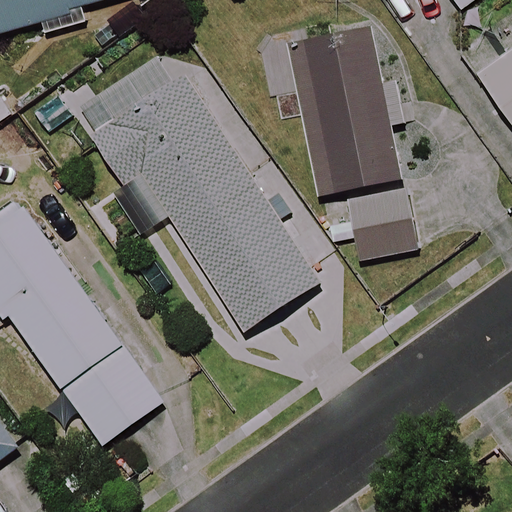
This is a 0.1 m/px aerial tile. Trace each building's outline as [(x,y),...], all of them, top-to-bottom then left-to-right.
[(0,0),(0,35),(45,26),(46,31),(78,25),(74,9),(114,0),(0,0)] [(477,0),(450,0),(460,13),(477,0)] [(291,46),(316,196),(348,191),(360,263),(414,254),(393,129),(404,128),(396,81),(385,83),(377,32),(291,46)] [(511,53),(476,78),(511,129),(511,53)] [(321,285),(186,80),(92,142),(124,191),(100,207),(128,249),(170,222),(245,335),(321,285)] [(165,405),(20,204),(0,218),(0,312),(6,321),(12,317),(106,447),(165,405)] [(0,461),(20,447),(0,420),(0,461)]
